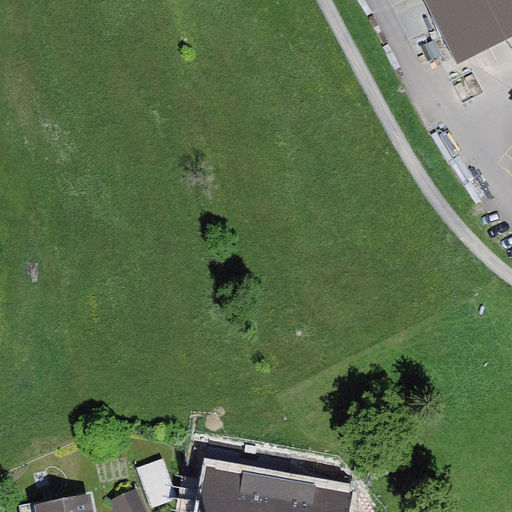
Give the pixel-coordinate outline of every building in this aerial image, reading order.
[(511,0),(439,0),(468,56),(511,33),(511,0)] [(162,463),(141,471),(153,505),(174,498),(162,463)] [(334,511),(338,493),(221,473),(214,511),(334,511)] [(114,501),(118,511),(143,511),(134,492),(114,501)] [(47,511),(46,508),(47,508),(46,500),(19,506),(19,511),(47,511)] [(47,508),(46,508),(47,511),(88,511),(86,500),(47,508)]
